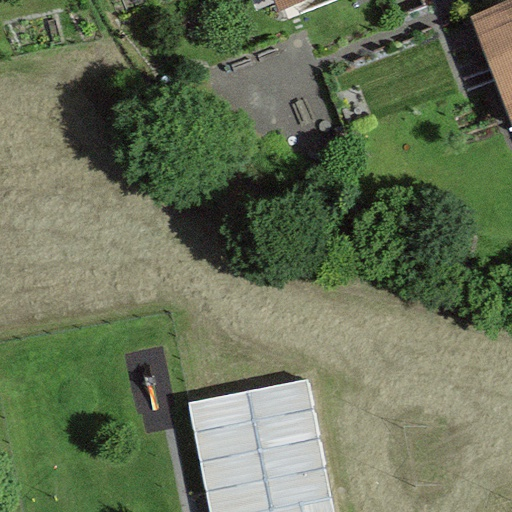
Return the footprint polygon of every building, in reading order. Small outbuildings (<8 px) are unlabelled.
[(326,0),(263,0),(271,21),(326,0)] [(511,0),(490,0),(423,25),(445,83),(511,58),(511,0)] [(511,125),(511,58),(445,83),(468,145),(499,133),(511,125)] [(511,125),(499,133),(511,167),(511,125)] [(190,403),(210,511),(334,511),(308,380),(190,403)]
